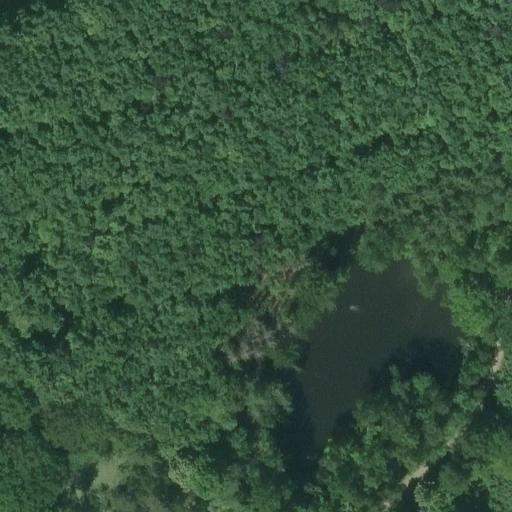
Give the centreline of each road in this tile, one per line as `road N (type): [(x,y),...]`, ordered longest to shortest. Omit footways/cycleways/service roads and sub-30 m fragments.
road 1 (track): [(511,276),(500,347),(476,409),(380,511)]
road 2 (track): [(191,511),(153,432),(136,416),(0,377)]
